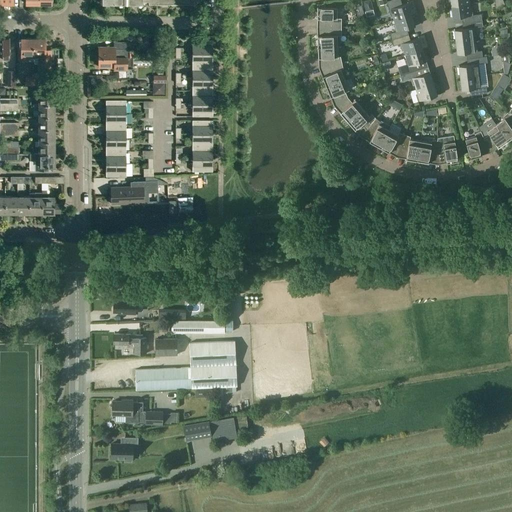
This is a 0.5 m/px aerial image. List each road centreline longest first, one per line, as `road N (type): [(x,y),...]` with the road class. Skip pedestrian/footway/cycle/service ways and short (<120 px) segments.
road 1 (residential): [(467,173),(394,169),(336,130),(307,73),(306,0)]
road 2 (residential): [(77,234),(77,20)]
road 3 (unclassified): [(76,511),(77,315)]
road 4 (residential): [(467,173),(429,0)]
road 5 (residential): [(161,171),(171,21)]
